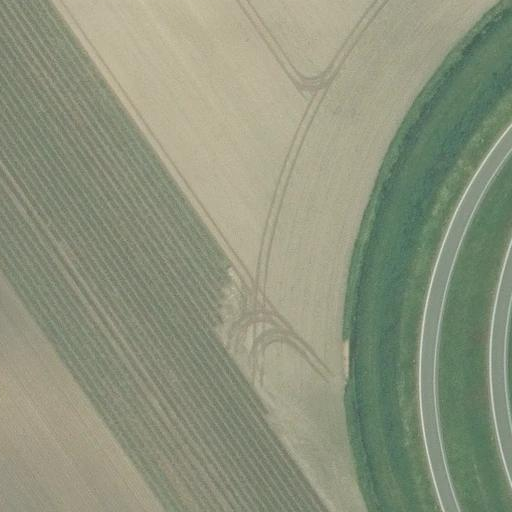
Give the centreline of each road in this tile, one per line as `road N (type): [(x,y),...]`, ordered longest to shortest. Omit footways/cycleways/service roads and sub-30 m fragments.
road 1 (trunk): [(511,142),(456,230),(429,332),(429,425),(449,511)]
road 2 (trunk): [(511,463),(497,373),(511,267)]
